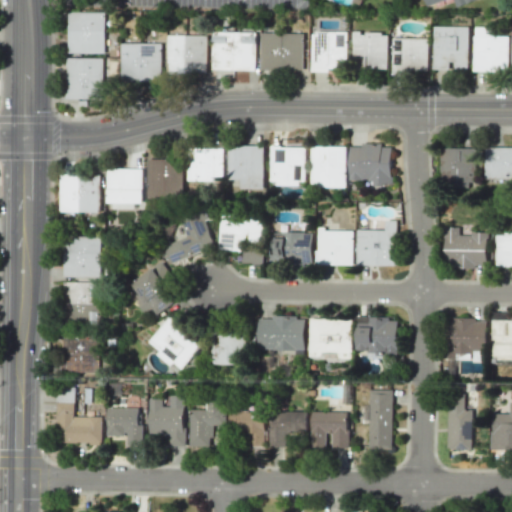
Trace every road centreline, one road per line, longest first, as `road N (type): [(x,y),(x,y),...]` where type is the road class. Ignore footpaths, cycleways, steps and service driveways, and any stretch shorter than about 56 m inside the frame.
road 1 (residential): [(511,485),(17,478)]
road 2 (tertiary): [(498,109),(243,106),(104,134),(21,135)]
road 3 (residential): [(418,511),(418,109)]
road 4 (secondary): [(16,511),(21,135)]
road 5 (residential): [(511,292),(213,290)]
road 6 (secondary): [(21,135),(22,0)]
